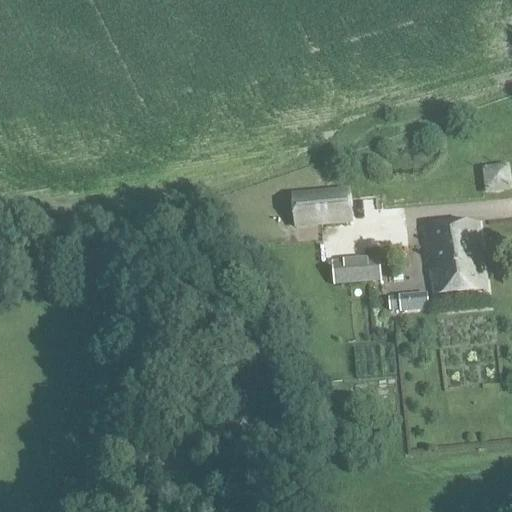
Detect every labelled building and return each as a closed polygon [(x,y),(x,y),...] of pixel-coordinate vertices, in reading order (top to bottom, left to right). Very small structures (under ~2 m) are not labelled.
[(511,162),(490,165),(492,179),(511,176),(511,162)] [(296,230),(353,224),(350,194),(293,199),(296,230)] [(479,226),(425,233),(434,298),(488,291),(479,226)] [(368,262),(333,265),(334,270),(335,285),(335,288),(370,285),(368,262)] [(428,313),(426,296),(399,298),(400,300),(401,313),(402,313),(402,315),(428,313)] [(400,300),(389,300),(390,314),(401,313),(400,300)]
